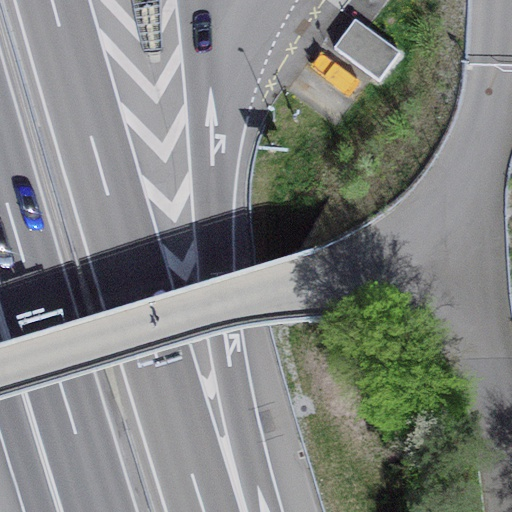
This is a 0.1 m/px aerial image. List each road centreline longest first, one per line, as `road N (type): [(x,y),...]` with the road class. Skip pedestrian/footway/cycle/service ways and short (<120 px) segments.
road 1 (motorway): [(205,511),(53,0)]
road 2 (motorway): [(0,180),(100,511)]
